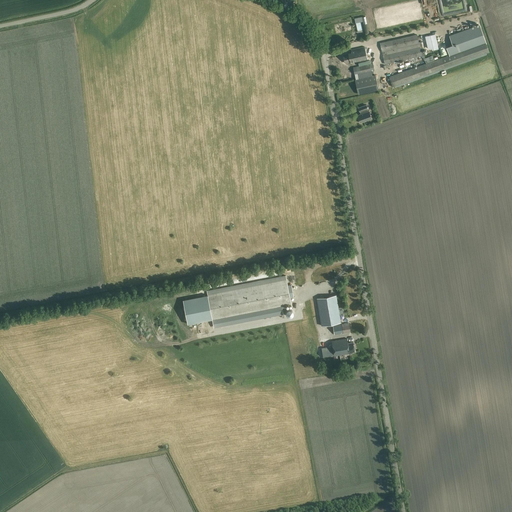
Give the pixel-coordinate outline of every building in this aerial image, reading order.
[(455,53),(485,42),(479,25),(449,36),(455,53)] [(386,53),(386,50),(419,42),(417,33),(379,42),(384,64),(422,55),(419,46),(386,53)] [(425,37),(428,50),(432,49),(432,51),(439,49),(435,34),(425,37)] [(419,36),(417,36),(422,55),(426,63),(427,63),(425,59),(424,56),(419,36)] [(393,87),(489,52),(485,42),(473,47),(462,50),(456,53),(427,63),(426,63),(389,77),(393,87)] [(350,62),(361,60),(367,58),(364,46),(351,49),(352,51),(342,54),(344,62),(350,61),(350,62)] [(359,66),(356,67),(358,74),(371,71),(370,64),(359,66)] [(358,95),(378,91),(375,75),(355,79),(358,95)] [(357,115),(360,123),(372,119),(369,111),(368,111),(367,109),(368,109),(366,105),(358,108),(359,112),(360,112),(361,114),(357,115)] [(207,291),(208,295),(213,320),(282,306),(291,305),(290,299),(294,298),(291,285),(288,286),(286,276),(207,291)] [(213,320),(208,295),(183,300),(188,325),(213,320)] [(322,326),(341,323),(336,295),(317,298),(322,326)] [(214,328),(283,314),(282,306),(213,320),(214,328)] [(335,334),(350,332),(349,323),(333,326),(335,334)] [(349,343),(348,339),(332,341),(333,346),(322,348),(323,358),(335,356),(353,353),(353,352),(355,351),(354,342),(349,343)]
